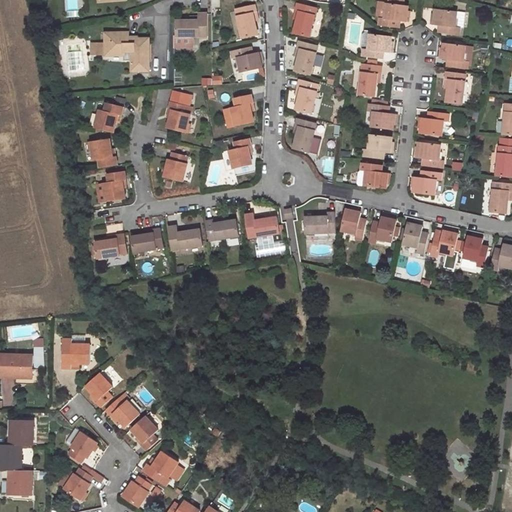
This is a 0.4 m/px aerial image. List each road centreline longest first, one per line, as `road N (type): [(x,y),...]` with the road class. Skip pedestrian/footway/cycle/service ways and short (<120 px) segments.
road 1 (residential): [(287,181),(152,209),(140,128)]
road 2 (residential): [(269,0),(273,146),(287,181)]
road 3 (residential): [(397,203),(419,42)]
